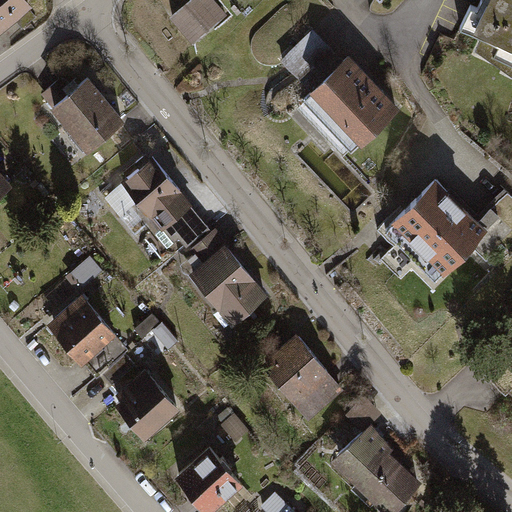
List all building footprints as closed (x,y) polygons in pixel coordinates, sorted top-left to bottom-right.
[(35,6),(29,0),(0,0),(0,34),(0,35),(35,6)] [(226,16),(213,0),(187,0),(169,15),(192,43),(226,16)] [(511,0),(477,0),(465,29),(511,50),(511,0)] [(344,152),(395,105),(346,50),(338,57),(311,27),(277,58),(302,87),(293,95),(344,152)] [(88,152),(125,123),(90,78),(53,107),(88,152)] [(170,239),(200,216),(148,150),(118,174),(170,239)] [(0,198),(14,188),(0,171),(0,198)] [(451,271),(511,210),(485,183),(463,205),(433,175),(394,215),(451,271)] [(232,327),(269,298),(219,233),(192,254),(204,268),(192,277),(232,327)] [(93,252),(74,269),(86,283),(105,266),(93,252)] [(74,362),(112,333),(80,291),(42,319),(74,362)] [(153,311),(142,323),(169,347),(180,335),(153,311)] [(301,416),(339,387),(294,328),(255,358),(301,416)] [(106,368),(118,386),(142,370),(130,352),(106,368)] [(145,440),(181,412),(148,369),(112,397),(145,440)] [(390,511),(399,511),(424,488),(392,456),(396,451),(374,429),(385,417),(370,402),(350,422),(363,434),(337,460),(390,511)] [(200,511),(218,511),(244,491),(210,449),(173,479),(200,511)] [(298,511),(275,488),(259,503),(266,511),(298,511)]
